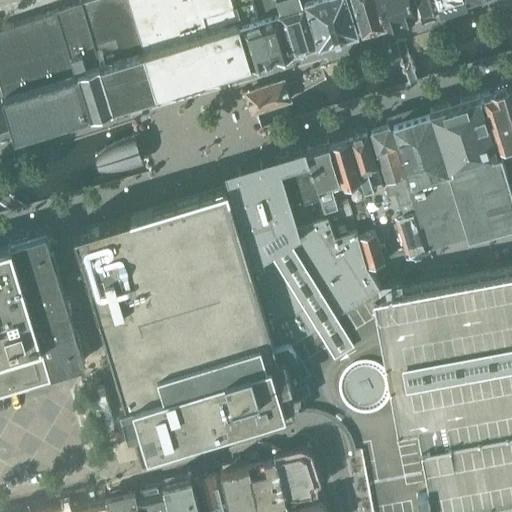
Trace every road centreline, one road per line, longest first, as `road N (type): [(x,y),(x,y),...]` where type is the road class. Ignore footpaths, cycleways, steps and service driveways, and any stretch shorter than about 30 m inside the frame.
road 1 (unclassified): [(127,462),(318,421),(329,432),(350,511)]
road 2 (unclassified): [(127,462),(102,374),(0,400)]
road 3 (unclassified): [(0,497),(127,462)]
road 4 (unclassified): [(511,243),(386,271)]
